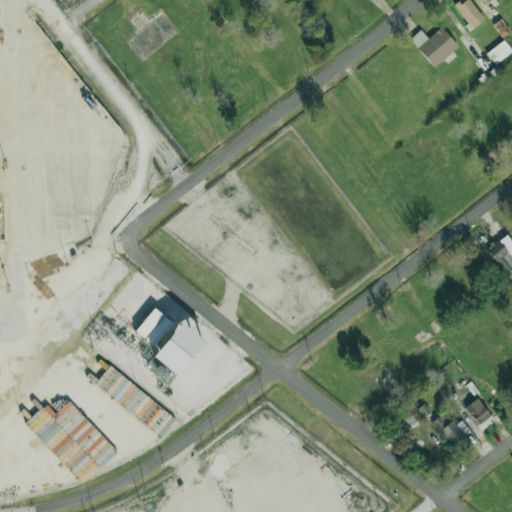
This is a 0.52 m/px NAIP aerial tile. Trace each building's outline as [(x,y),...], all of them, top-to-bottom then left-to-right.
[(471,28),(484,19),(469,0),(461,0),(454,6),(471,28)] [(427,38),(420,30),(410,38),(432,67),(457,48),(442,27),(427,38)] [(486,52),(493,64),(511,52),(504,40),(486,52)] [(511,267),(511,241),(507,234),(486,247),(502,274),(511,267)] [(176,376),(202,344),(155,305),(133,332),(155,350),(151,356),(176,376)] [(174,379),(169,368),(159,373),(164,384),(174,379)] [(480,430),(493,421),(477,398),(464,407),(480,430)] [(469,434),(462,420),(452,426),(445,414),(434,421),(447,446),(469,434)] [(202,461),(216,481),(255,455),(241,434),(202,461)]
